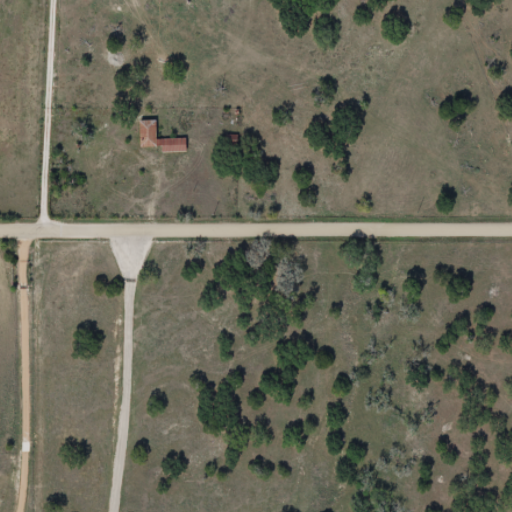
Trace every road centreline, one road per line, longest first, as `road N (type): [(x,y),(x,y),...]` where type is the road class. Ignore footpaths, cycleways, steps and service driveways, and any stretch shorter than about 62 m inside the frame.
road 1 (residential): [(511,229),(24,228)]
road 2 (residential): [(43,227),(53,0)]
